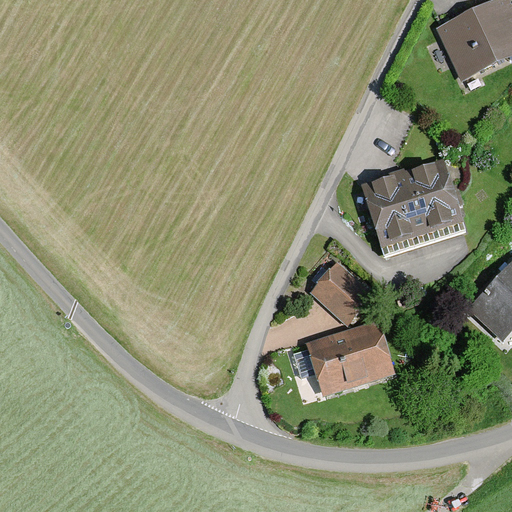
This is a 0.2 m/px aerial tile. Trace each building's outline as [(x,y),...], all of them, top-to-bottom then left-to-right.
[(511,62),(511,8),(509,10),(507,4),(439,35),(464,90),(495,76),(493,71),(511,62)] [(465,238),(446,172),(364,196),(383,262),(465,238)] [(511,265),(468,313),(500,342),(511,328),(511,265)] [(364,302),(335,275),(313,299),(342,326),(364,302)] [(376,331),(305,353),(320,400),(391,378),(376,331)]
